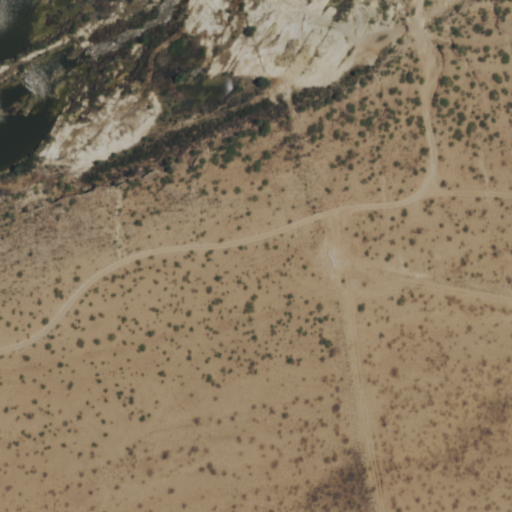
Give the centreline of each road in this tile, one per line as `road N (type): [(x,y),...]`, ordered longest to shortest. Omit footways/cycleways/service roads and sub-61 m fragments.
road 1 (residential): [(0,351),(39,337),(85,286),(143,254),(257,240),(354,204),(511,196)]
road 2 (residential): [(455,0),(325,81),(302,82),(258,64)]
road 3 (residential): [(415,26),(434,59),(424,98),(436,153),(415,198)]
